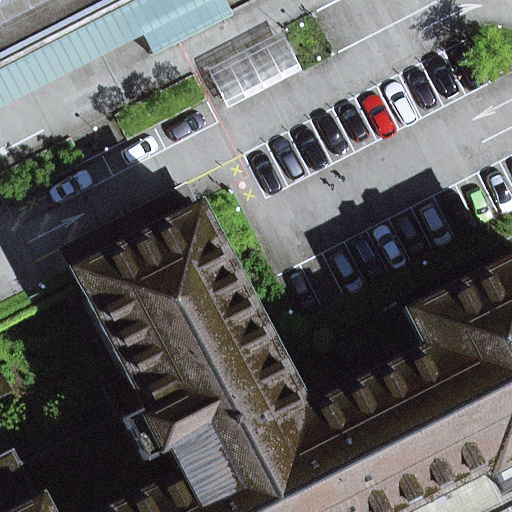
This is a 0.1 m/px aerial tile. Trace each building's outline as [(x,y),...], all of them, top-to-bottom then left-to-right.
[(150,56),(231,13),(224,0),(110,0),(0,56),(0,108),(141,36),(150,56)] [(0,0),(0,56),(110,0),(0,0)] [(207,71),(226,109),(300,71),(281,34),(207,71)] [(58,249),(69,270),(193,206),(196,204),(185,183),(58,249)] [(39,511),(9,452),(0,456),(0,511),(401,511),(511,455),(511,254),(460,281),(402,311),(420,347),(298,410),(212,236),(210,237),(193,206),(69,270),(141,408),(117,420),(138,462),(162,450),(174,473),(98,511),(39,511)] [(511,511),(511,455),(401,511),(511,511)]
